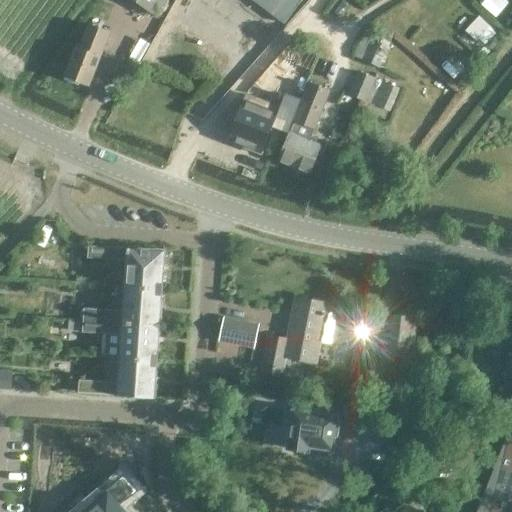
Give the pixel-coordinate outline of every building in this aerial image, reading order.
[(134,0),(155,16),(167,0),(134,0)] [(254,0),(284,22),(301,0),(254,0)] [(109,32),(89,24),(79,48),(75,47),(64,76),(88,85),(109,32)] [(354,57),(379,67),(389,42),(364,32),(354,57)] [(349,93),(365,100),(375,78),(358,71),(349,93)] [(398,88),(375,78),(365,100),(389,110),(398,88)] [(290,133),(289,133),(278,160),(309,172),(320,145),(314,143),(316,138),(311,136),(329,91),(309,83),(290,133)] [(277,116),(273,127),(287,132),(298,102),(286,97),(279,94),(271,113),(277,116)] [(260,153),(270,126),(239,114),(228,140),(260,153)] [(88,246),(87,257),(126,260),(124,287),(161,289),(164,250),(88,246)] [(83,308),(83,320),(159,325),(161,289),(124,287),(123,310),(83,308)] [(275,337),(269,366),(282,369),(284,356),(315,363),(319,340),(329,342),(331,333),(321,331),(327,304),(296,297),(287,339),(275,337)] [(386,315),(381,359),(393,361),(394,350),(412,353),(416,318),(386,315)] [(83,320),(82,331),(107,333),(105,357),(119,358),(156,360),(159,325),(83,320)] [(511,342),(508,342),(493,396),(511,400),(511,342)] [(78,379),(77,393),(116,396),(153,398),(156,360),(119,358),(118,382),(78,379)] [(0,372),(0,385),(8,386),(9,373),(0,372)] [(288,413),(286,430),(290,431),(287,449),(307,451),(308,445),(331,449),(333,433),(335,434),(337,421),(335,421),(335,417),(293,411),(292,414),(288,413)] [(112,436),(110,461),(123,462),(122,474),(146,476),(149,439),(112,436)] [(487,511),(511,511),(511,510),(511,437),(506,436),(491,498),(481,499),(481,501),(488,507),(487,511)] [(123,511),(120,509),(124,505),(122,502),(135,491),(122,476),(104,492),(106,495),(86,511),(123,511)]
